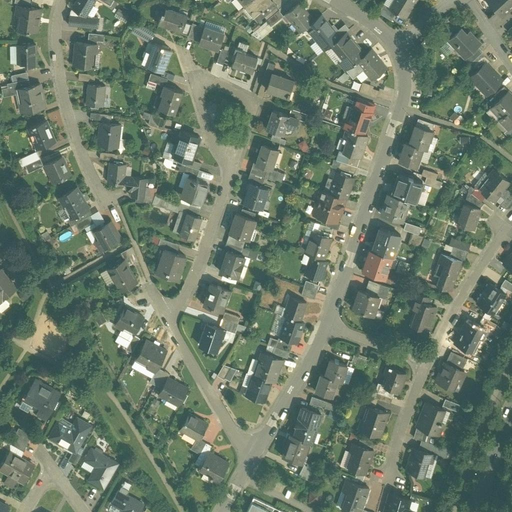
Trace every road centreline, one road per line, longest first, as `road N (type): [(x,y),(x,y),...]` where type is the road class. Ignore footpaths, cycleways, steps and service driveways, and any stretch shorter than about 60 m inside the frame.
road 1 (residential): [(323,324),(398,108),(399,45)]
road 2 (residential): [(115,200),(89,168),(62,100),(57,0)]
road 3 (residential): [(228,177),(250,105),(217,86),(202,89),(223,162)]
road 4 (residential): [(250,454),(166,320)]
road 5 (residential): [(503,228),(464,286),(427,366)]
road 6 (residential): [(166,320),(191,279),(228,177)]
road 7 (residential): [(250,454),(323,324)]
